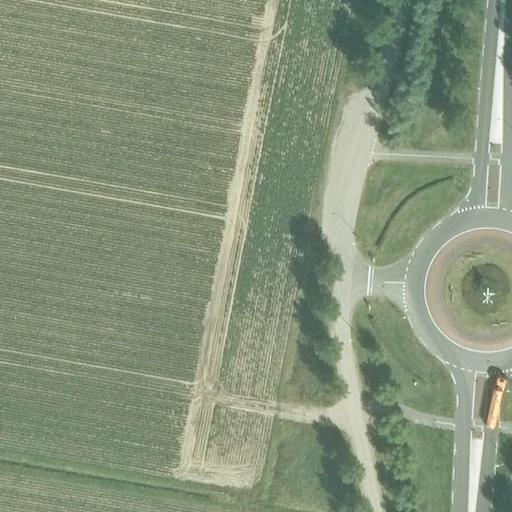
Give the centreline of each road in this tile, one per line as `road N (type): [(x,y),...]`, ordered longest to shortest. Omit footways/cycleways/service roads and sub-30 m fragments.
road 1 (unclassified): [(345,278),(350,210),(398,0)]
road 2 (unclassified): [(377,511),(347,338),(345,278)]
road 3 (primary): [(462,362),(461,440),(471,501)]
road 4 (primary): [(471,501),(488,441),(495,367)]
road 5 (primary): [(499,92),(482,144),(476,222)]
road 6 (primary): [(508,223),(509,146),(499,92)]
